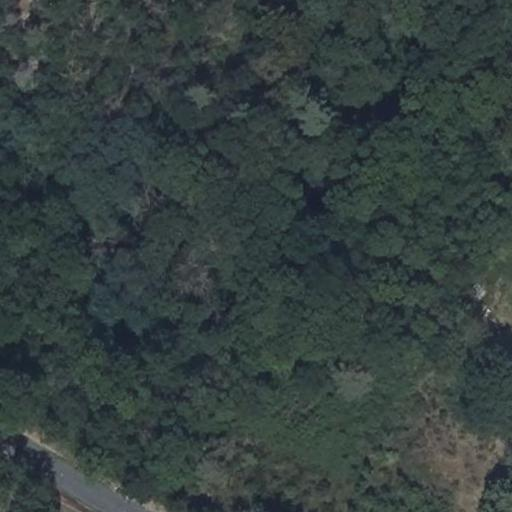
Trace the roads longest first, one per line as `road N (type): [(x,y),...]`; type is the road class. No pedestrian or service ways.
road 1 (track): [(511,384),(435,348),(295,315),(253,267),(252,183),(288,0)]
road 2 (tertiary): [(118,511),(0,436)]
